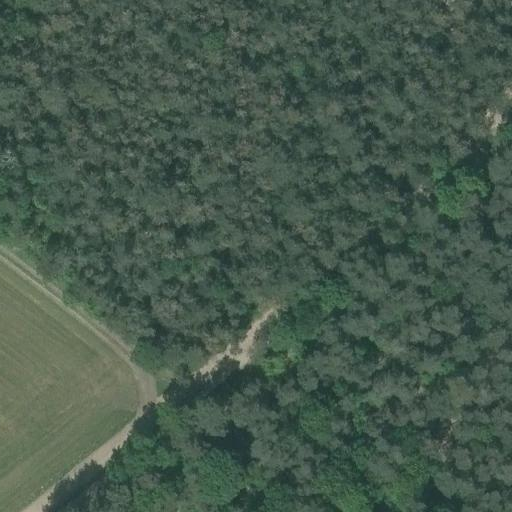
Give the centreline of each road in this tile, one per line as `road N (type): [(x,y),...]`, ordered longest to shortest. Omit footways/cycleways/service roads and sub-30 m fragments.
road 1 (track): [(33,511),(511,113)]
road 2 (track): [(439,0),(506,137)]
